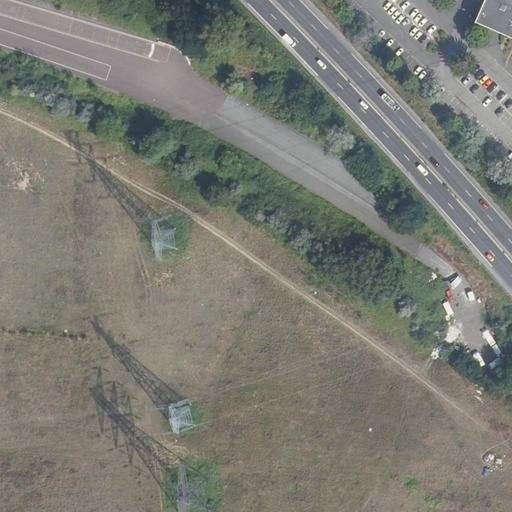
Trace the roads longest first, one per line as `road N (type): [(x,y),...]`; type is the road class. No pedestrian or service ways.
road 1 (trunk): [(253,0),(511,275)]
road 2 (trunk): [(511,243),(285,0)]
